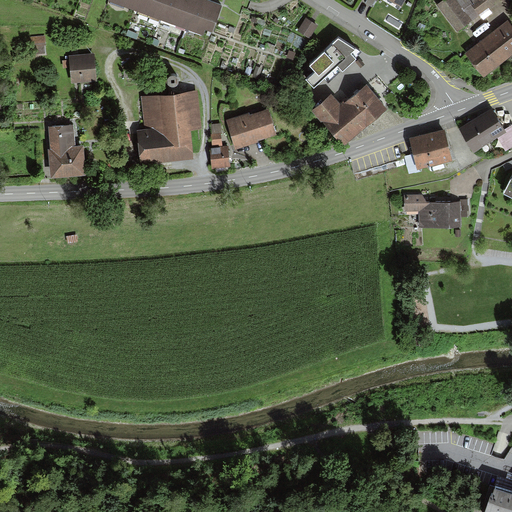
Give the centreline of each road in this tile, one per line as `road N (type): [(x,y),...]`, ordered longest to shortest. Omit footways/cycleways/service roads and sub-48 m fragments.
road 1 (track): [(0,446),(65,443),(159,460),(393,420),(487,420)]
road 2 (tertiary): [(0,194),(240,179),(454,111)]
road 3 (residential): [(454,111),(434,75),(318,0)]
